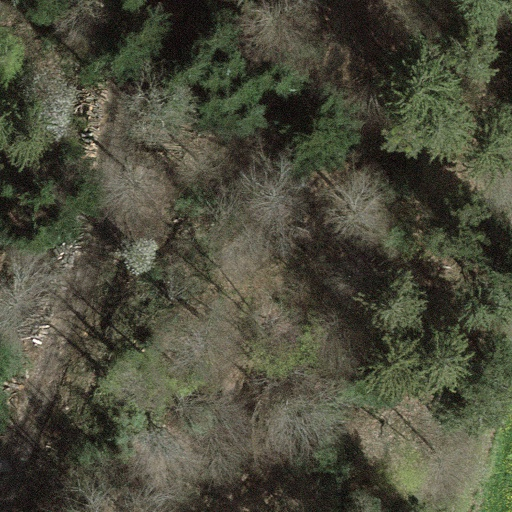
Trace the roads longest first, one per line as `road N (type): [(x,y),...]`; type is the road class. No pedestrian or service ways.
road 1 (track): [(176,0),(136,82),(110,236),(10,511)]
road 2 (track): [(511,316),(461,511)]
